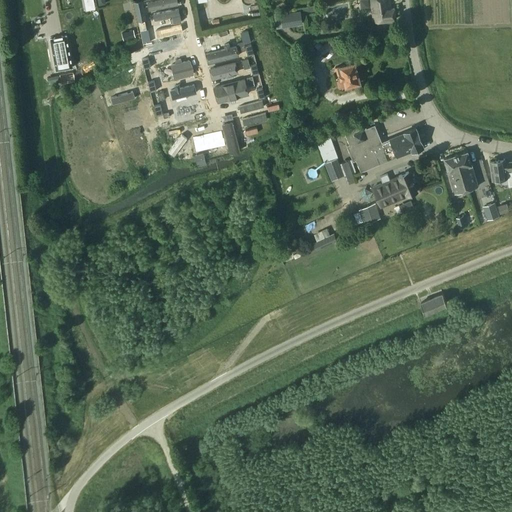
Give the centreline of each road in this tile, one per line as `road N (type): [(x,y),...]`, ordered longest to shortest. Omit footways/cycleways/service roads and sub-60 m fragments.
road 1 (unclassified): [(73,490),(115,447),(190,397),(321,330),(511,250)]
road 2 (residential): [(511,153),(454,138),(433,121),(404,0)]
road 3 (residential): [(215,126),(185,0)]
